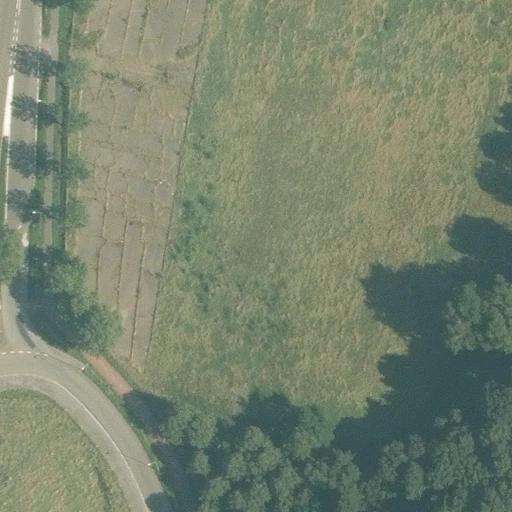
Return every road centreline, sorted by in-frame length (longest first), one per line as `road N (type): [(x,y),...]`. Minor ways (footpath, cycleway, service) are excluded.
road 1 (secondary): [(31,364),(15,306),(17,7)]
road 2 (secondary): [(156,511),(130,452),(94,401),(31,364)]
